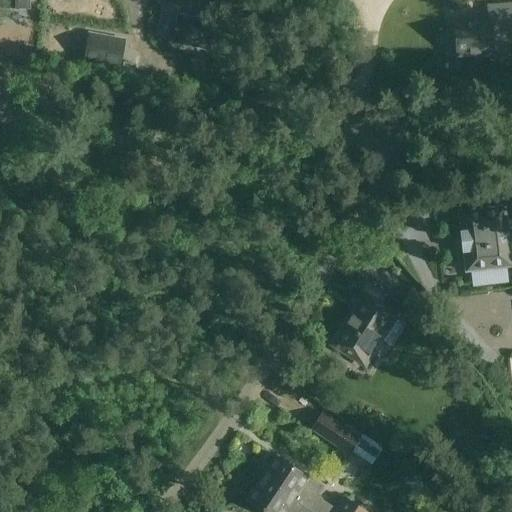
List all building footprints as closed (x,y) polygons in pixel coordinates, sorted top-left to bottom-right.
[(1,0),(1,8),(28,8),(27,0),(1,0)] [(510,60),(509,37),(511,36),(511,7),(489,9),(490,23),(455,25),(457,57),(478,56),(478,59),(490,58),(490,55),(492,55),(493,61),(510,60)] [(208,49),(213,23),(178,16),(173,42),(208,49)] [(89,34),(84,60),(119,67),(124,41),(89,34)] [(463,252),(466,274),(511,268),(505,208),(459,214),(461,230),(459,230),(462,252),(463,252)] [(394,318),(379,308),(364,298),(354,314),(334,346),(364,365),(371,355),(376,355),(381,347),(378,342),(394,318)] [(311,430),(349,455),(361,439),(322,413),(311,430)] [(293,501),(309,511),(365,511),(343,497),(335,511),(314,498),(321,488),(276,459),(264,478),(280,489),(277,494),(292,504),(293,501)] [(309,511),(293,501),(292,504),(277,494),(280,489),(264,478),(249,502),(264,511),(309,511)]
